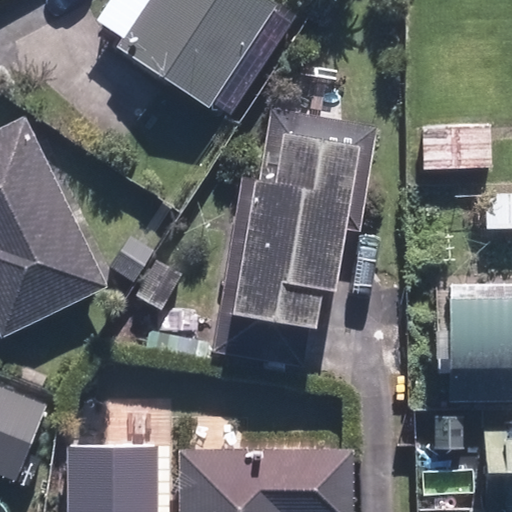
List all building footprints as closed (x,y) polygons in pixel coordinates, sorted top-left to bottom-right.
[(158,0),(132,40),(221,98),(285,1),(283,0),(158,0)] [(257,182),(234,312),(317,327),(324,290),(333,291),(345,226),(356,228),(374,130),(279,114),(266,184),(257,182)] [(117,280),(35,115),(0,132),(0,297),(16,329),(117,280)] [(429,122),(428,164),(496,165),(496,123),(429,122)] [(511,187),(492,187),(492,224),(511,223),(511,187)] [(511,291),(457,290),(454,389),(511,390),(511,291)] [(396,327),(322,327),(322,375),(396,375),(396,327)] [(511,427),(486,427),(483,501),(511,502),(511,427)] [(358,511),(358,445),(191,448),(192,511),(358,511)] [(130,511),(131,468),(79,468),(79,511),(130,511)]
